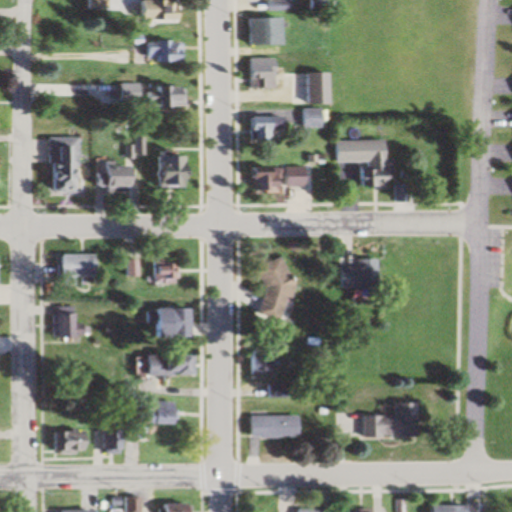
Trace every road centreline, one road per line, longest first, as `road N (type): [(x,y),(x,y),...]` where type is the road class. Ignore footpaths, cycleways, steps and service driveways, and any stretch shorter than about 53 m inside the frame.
road 1 (residential): [(218,511),(212,0)]
road 2 (residential): [(26,511),(21,0)]
road 3 (residential): [(511,470),(26,476)]
road 4 (residential): [(488,0),(472,219),(473,472)]
road 5 (residential): [(472,219),(0,224)]
